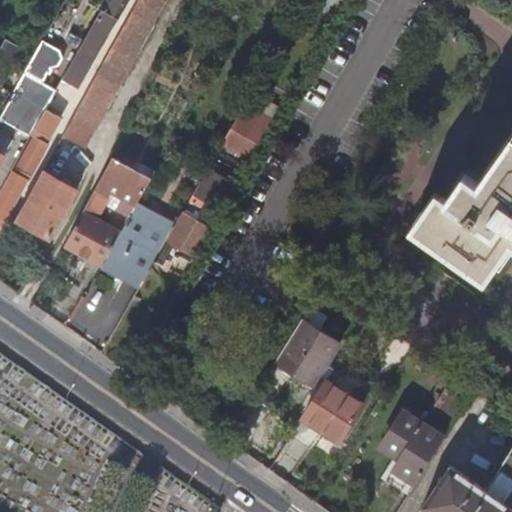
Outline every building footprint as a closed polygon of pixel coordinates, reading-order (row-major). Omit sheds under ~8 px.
[(154,24),(167,0),(140,0),(63,137),(84,149),(107,107),(109,108),(155,25),(154,24)] [(111,0),(106,11),(104,9),(63,83),(78,91),(118,18),(119,19),(129,0),(111,0)] [(7,41),(0,52),(0,87),(1,88),(22,49),(7,41)] [(59,91),(26,73),(2,116),(35,134),(48,110),(59,91)] [(246,105),(224,142),(240,151),(237,156),(249,162),(273,121),(246,105)] [(35,134),(0,196),(0,225),(2,227),(30,176),(31,177),(48,145),(47,145),(62,118),(48,110),(35,134)] [(0,165),(13,141),(0,133),(0,165)] [(423,209),(408,231),(485,284),(511,247),(511,147),(498,168),(484,188),(471,178),(461,193),(454,189),(446,201),(439,196),(427,212),(423,209)] [(66,246),(104,266),(121,236),(123,232),(97,218),(99,214),(126,228),(152,178),(114,158),(66,246)] [(44,172),(17,220),(51,239),(79,191),(44,172)] [(204,177),(194,195),(223,211),(239,184),(224,176),(219,185),(204,177)] [(158,257),(154,264),(164,270),(168,263),(172,266),(177,258),(180,260),(182,258),(192,264),(195,259),(196,260),(213,230),(183,213),(158,257)] [(97,218),(123,232),(126,228),(99,214),(97,218)] [(104,266),(141,287),(143,283),(154,264),(158,257),(121,236),(104,266)] [(303,319),(274,365),(314,391),(343,344),(303,319)] [(454,376),(444,369),(436,382),(446,389),(454,376)] [(311,406),(315,408),(331,383),(327,381),(311,406)] [(331,383),(315,408),(316,409),(308,422),(340,442),(364,404),(331,383)] [(401,457),(387,481),(409,495),(468,404),(445,389),(422,425),(401,457)] [(382,445),(401,457),(422,425),(403,412),(382,445)] [(289,437),(275,466),(293,474),(307,445),(289,437)] [(424,507),(430,511),(511,511),(511,456),(487,492),(451,467),(424,507)]
